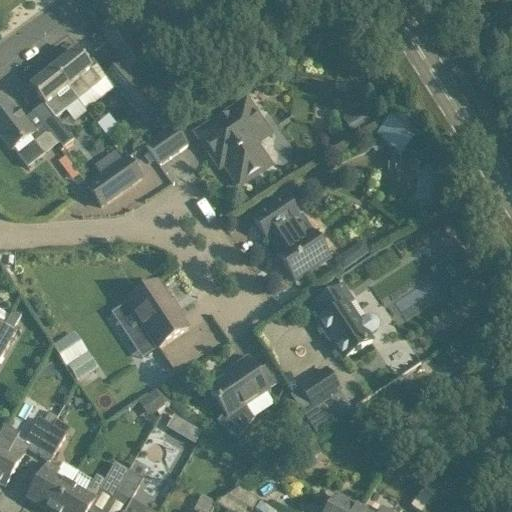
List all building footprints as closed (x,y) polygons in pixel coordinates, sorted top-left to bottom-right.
[(144,0),(152,11),(167,0),(144,0)] [(99,30),(128,71),(145,60),(116,18),(99,30)] [(54,70),(79,101),(101,83),(91,71),(92,71),(77,52),(54,70)] [(105,77),(114,88),(121,95),(146,122),(152,117),(166,133),(173,128),(159,111),(135,83),(119,65),(105,77)] [(55,121),(66,111),(79,101),(54,70),(29,89),(43,106),(55,121)] [(14,109),(11,112),(1,99),(0,100),(0,139),(1,141),(2,140),(12,153),(30,139),(34,144),(47,133),(47,132),(48,132),(57,124),(55,121),(43,106),(33,115),(24,122),(14,109)] [(239,188),(255,177),(271,167),(258,147),(273,137),(248,101),(196,135),(214,162),(219,159),(239,188)] [(361,107),(355,112),(363,124),(354,130),(358,137),(374,126),(361,107)] [(378,137),(399,155),(417,134),(397,116),(378,137)] [(48,132),(63,150),(72,143),(57,124),(48,132)] [(164,134),(145,147),(159,167),(188,147),(173,128),(164,134)] [(79,176),(68,161),(65,157),(64,158),(57,163),(71,182),(79,176)] [(122,164),(102,179),(87,189),(101,209),(118,197),(141,180),(127,161),(122,164)] [(294,283),(329,260),(312,233),(302,216),(297,219),(285,201),(254,222),(267,242),(270,239),(280,254),(277,257),(294,283)] [(484,275),(464,246),(460,249),(450,236),(440,243),(448,255),(445,258),(463,285),(467,282),(476,296),(486,289),(479,278),(482,276),(484,275)] [(362,242),(356,246),(356,251),(362,260),(370,254),(368,251),(363,244),(362,242)] [(156,285),(127,304),(158,351),(187,332),(156,285)] [(352,303),(341,288),(312,307),(322,322),(318,324),(343,362),(372,343),(369,339),(375,334),(377,331),(379,328),(380,326),(379,323),(377,320),(375,318),(372,317),(368,316),(365,317),(362,319),(358,322),(347,306),(352,303)] [(0,310),(0,333),(10,317),(0,310)] [(0,360),(4,354),(17,332),(14,330),(21,317),(12,313),(10,317),(0,333),(0,360)] [(87,354),(73,333),(53,346),(67,367),(87,354)] [(208,391),(214,399),(224,415),(217,424),(238,441),(254,420),(245,408),(268,393),(247,361),(231,371),(233,375),(208,391)] [(326,372),(312,381),(300,389),(301,391),(313,409),(325,401),(338,393),(340,391),(326,372)] [(164,408),(154,393),(145,398),(155,413),(164,408)] [(44,423),(53,429),(57,422),(58,419),(49,414),(44,423)] [(36,456),(53,429),(44,423),(39,420),(23,446),(4,434),(5,433),(4,432),(0,439),(0,486),(5,489),(22,460),(27,451),(36,456)] [(315,436),(308,425),(296,433),(303,444),(315,436)] [(191,428),(184,440),(194,446),(201,434),(191,428)] [(49,464),(65,436),(53,429),(36,456),(49,464)] [(321,454),(314,440),(302,447),(309,460),(321,454)] [(88,511),(95,502),(100,493),(113,501),(116,495),(129,473),(115,465),(105,483),(96,478),(85,496),(70,488),(55,511),(88,511)] [(45,511),(55,511),(70,488),(69,487),(55,479),(58,473),(47,466),(27,501),(45,511)] [(131,503),(131,502),(130,502),(142,481),(129,473),(116,495),(131,503)] [(417,511),(423,511),(436,495),(426,487),(411,507),(417,511)] [(239,490),(228,498),(247,509),(252,511),(258,502),(239,490)] [(244,511),(247,509),(228,498),(217,505),(227,511),(244,511)] [(360,511),(335,498),(327,511),(360,511)] [(316,501),(310,511),(326,511),(329,508),(316,501)]
